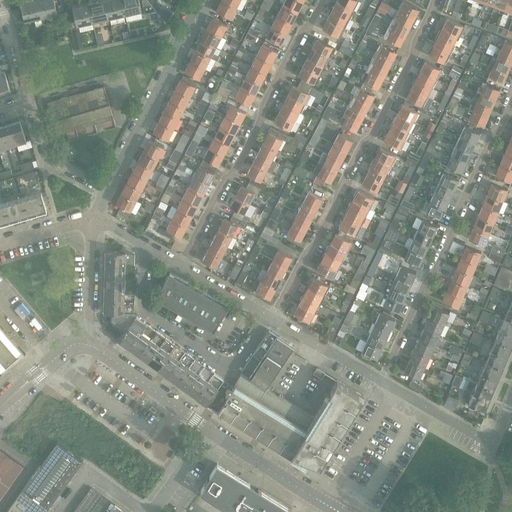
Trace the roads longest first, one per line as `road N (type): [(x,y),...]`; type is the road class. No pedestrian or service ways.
road 1 (residential): [(434,0),(374,132),(271,318)]
road 2 (residential): [(380,380),(511,102)]
road 3 (residential): [(179,265),(323,0)]
road 4 (residential): [(267,315),(231,370),(142,309),(142,244)]
road 5 (residential): [(106,188),(199,0)]
road 6 (residential): [(207,431),(81,343)]
road 7 (residential): [(397,390),(490,440),(511,400)]
road 8 (residential): [(397,390),(326,506)]
road 9 (unclassified): [(316,500),(207,431)]
road 10 (residential): [(271,318),(380,380)]
road 11 (residential): [(81,343),(91,218)]
road 12 (residential): [(106,188),(50,157),(32,100)]
